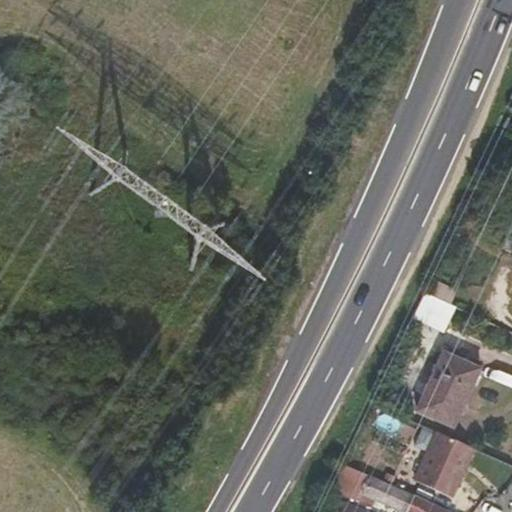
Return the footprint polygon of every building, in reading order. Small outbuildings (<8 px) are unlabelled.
[(454,300),(458,287),(438,281),(434,294),(454,300)] [(425,292),(415,318),(447,330),(457,304),(425,292)] [(427,392),(464,409),(483,366),(447,350),(427,392)] [(456,427),(464,409),(427,392),(419,409),(456,427)] [(429,460),(466,477),(478,451),(440,434),(429,460)] [(456,500),(466,477),(429,460),(419,483),(456,500)] [(399,511),(451,511),(359,471),(351,489),(359,494),(356,501),(370,508),(374,500),(399,511)]
